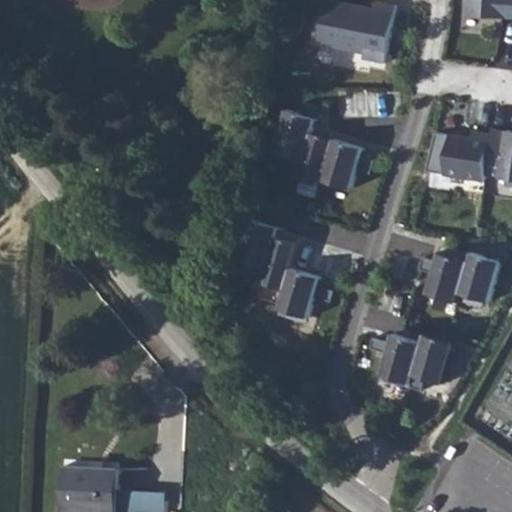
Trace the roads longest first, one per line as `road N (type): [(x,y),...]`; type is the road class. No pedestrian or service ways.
road 1 (residential): [(362,506),(305,463),(143,301),(0,110)]
road 2 (residential): [(438,0),(423,92),(334,373),(335,397),(379,458),(362,506)]
